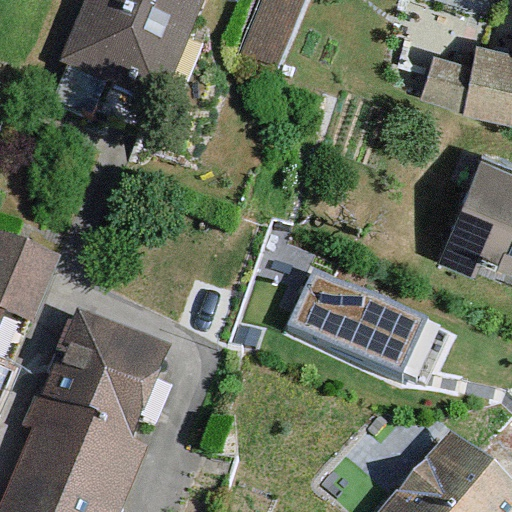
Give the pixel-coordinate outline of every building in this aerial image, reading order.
[(210,0),(86,0),(62,90),(177,122),(210,0)] [(271,0),(249,51),(285,67),(314,0),(271,0)] [(476,71),(430,66),(424,116),(511,126),(511,51),(479,47),(476,71)] [(511,169),(485,159),(446,264),(511,288),(511,169)] [(66,273),(1,244),(0,245),(0,331),(32,346),(66,273)] [(430,327),(313,275),(287,328),(402,384),(430,327)] [(121,511),(179,369),(78,328),(3,511),(121,511)] [(0,414),(12,385),(0,379),(0,414)] [(511,511),(511,477),(454,427),(380,511),(511,511)]
